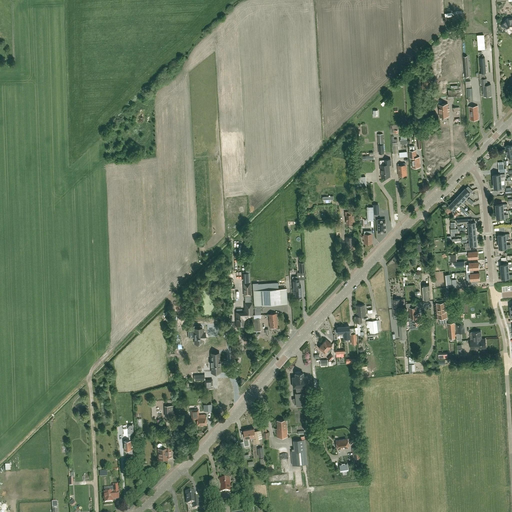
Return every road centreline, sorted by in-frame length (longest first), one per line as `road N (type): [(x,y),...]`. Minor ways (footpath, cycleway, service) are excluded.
road 1 (tertiary): [(137,511),(467,164)]
road 2 (residential): [(493,296),(483,194),(467,164)]
